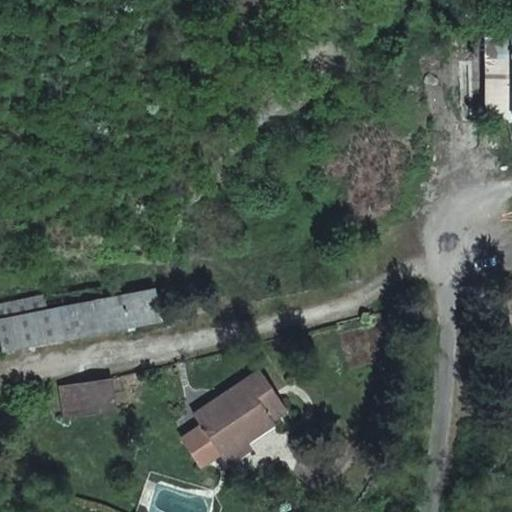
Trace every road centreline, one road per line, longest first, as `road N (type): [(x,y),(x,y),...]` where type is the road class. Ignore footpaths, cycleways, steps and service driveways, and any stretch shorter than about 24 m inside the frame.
road 1 (unknown): [(0,340),(340,283),(388,269),(439,239)]
road 2 (unknown): [(425,247),(444,193),(475,172),(511,164)]
